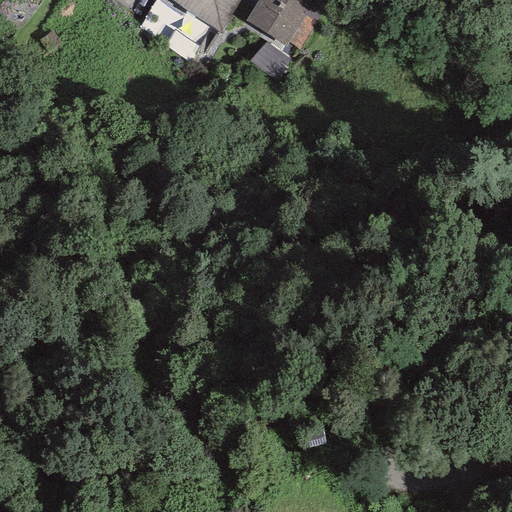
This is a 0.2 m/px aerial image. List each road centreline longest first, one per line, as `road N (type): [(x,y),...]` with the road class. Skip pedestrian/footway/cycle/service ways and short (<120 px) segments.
road 1 (track): [(511,339),(445,366),(408,410),(388,455),(396,480),(413,484),(511,463)]
road 2 (track): [(511,162),(438,175),(411,190),(402,208),(420,225),(511,217)]
